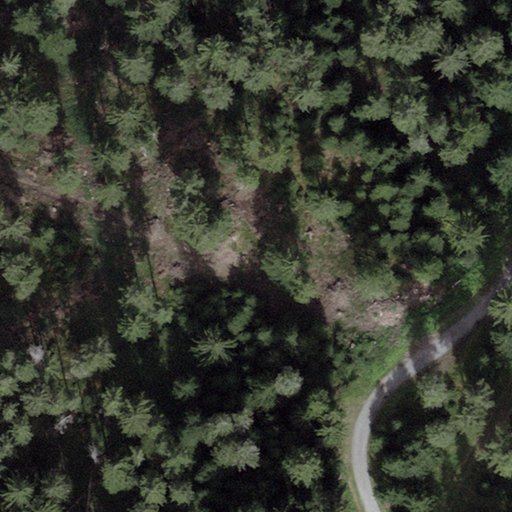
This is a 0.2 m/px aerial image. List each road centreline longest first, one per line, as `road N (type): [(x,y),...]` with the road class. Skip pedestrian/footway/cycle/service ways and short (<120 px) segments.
road 1 (track): [(511,271),(362,417),(357,466),(369,511)]
road 2 (track): [(447,511),(511,381)]
